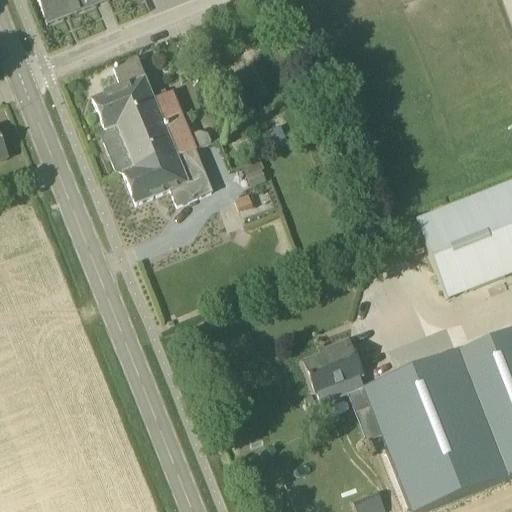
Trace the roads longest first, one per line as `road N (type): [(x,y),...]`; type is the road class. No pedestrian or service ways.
road 1 (secondary): [(190,511),(0,29)]
road 2 (track): [(47,71),(222,0)]
